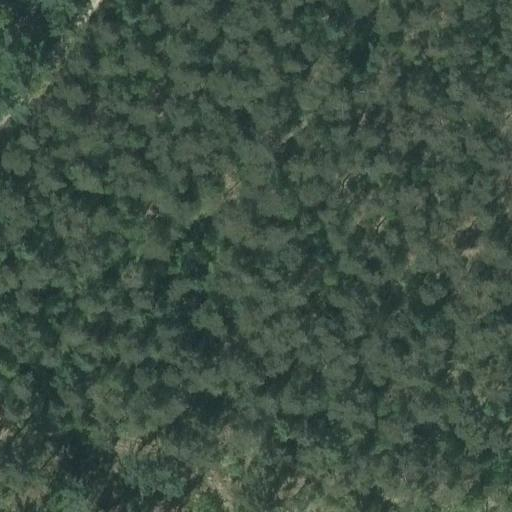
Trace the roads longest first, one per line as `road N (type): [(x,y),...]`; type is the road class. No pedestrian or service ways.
road 1 (track): [(0,449),(98,276),(238,198),(358,0)]
road 2 (track): [(0,121),(92,0)]
